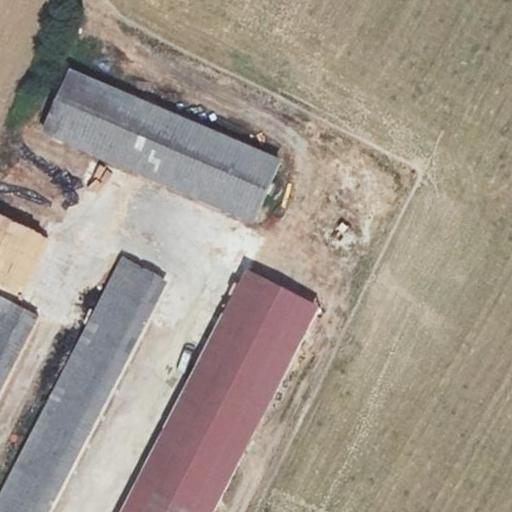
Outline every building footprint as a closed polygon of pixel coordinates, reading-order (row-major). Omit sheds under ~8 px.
[(278,164),(70,76),(47,131),(255,220),(278,164)] [(0,213),(0,246),(13,221),(0,213)] [(0,511),(38,511),(158,275),(125,259),(0,506),(0,511)] [(55,511),(172,282),(158,275),(38,511),(55,511)] [(265,275),(157,490),(200,511),(235,511),(337,311),(265,275)] [(0,294),(0,366),(29,309),(0,294)] [(0,400),(43,316),(29,309),(0,366),(0,400)] [(200,511),(157,490),(145,511),(200,511)]
